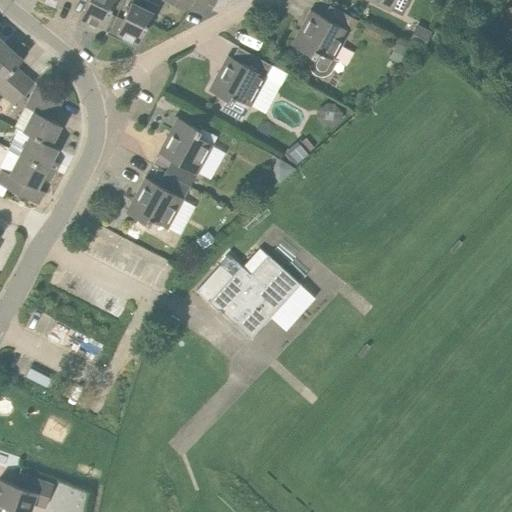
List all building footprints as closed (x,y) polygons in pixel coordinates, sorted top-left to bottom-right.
[(88,0),(77,23),(78,24),(79,22),(85,25),(84,26),(85,27),(88,20),(102,27),(115,0),(88,0)] [(166,0),(186,11),(191,2),(187,0),(166,0)] [(188,0),(210,10),(214,0),(188,0)] [(370,0),(390,9),(394,0),(370,0)] [(153,12),(131,2),(116,34),(138,44),(153,12)] [(291,45),(314,57),(311,64),(312,68),(314,72),(319,74),(324,74),(328,72),(331,69),(335,62),(333,61),(349,31),(311,10),(291,45)] [(431,33),(416,26),(409,41),(424,48),(431,33)] [(0,92),(5,97),(25,75),(16,67),(28,53),(20,46),(15,52),(5,43),(0,48),(0,92)] [(402,45),(395,58),(406,64),(413,51),(402,45)] [(250,106),(266,76),(228,55),(209,90),(231,103),(234,98),(250,106)] [(5,97),(14,105),(34,83),(25,75),(5,97)] [(36,85),(31,95),(58,109),(63,99),(36,85)] [(58,109),(31,95),(25,105),(34,110),(23,130),(57,149),(62,141),(55,137),(61,125),(52,121),(58,109)] [(197,136),(200,130),(178,118),(158,153),(197,174),(213,144),(197,136)] [(11,149),(20,154),(54,172),(59,164),(52,160),(57,149),(31,135),(26,144),(17,139),(11,149)] [(310,151),(314,148),(305,138),(301,141),(310,151)] [(299,139),(283,153),(293,165),(310,151),(299,139)] [(10,174),(1,170),(0,172),(0,184),(31,200),(37,203),(38,204),(38,203),(44,192),(37,188),(43,177),(50,181),(54,172),(20,154),(10,174)] [(126,213),(149,225),(151,220),(167,229),(183,198),(145,177),(126,213)] [(204,249),(215,240),(207,231),(196,240),(204,249)] [(240,266),(237,270),(232,275),(220,265),(196,291),(218,311),(219,310),(251,339),(300,284),(267,255),(258,265),(251,258),(242,267),(240,266)] [(174,329),(179,321),(177,319),(171,315),(166,323),(174,329)] [(0,504),(22,511),(29,511),(33,503),(45,508),(53,484),(26,475),(21,486),(0,479),(0,504)]
